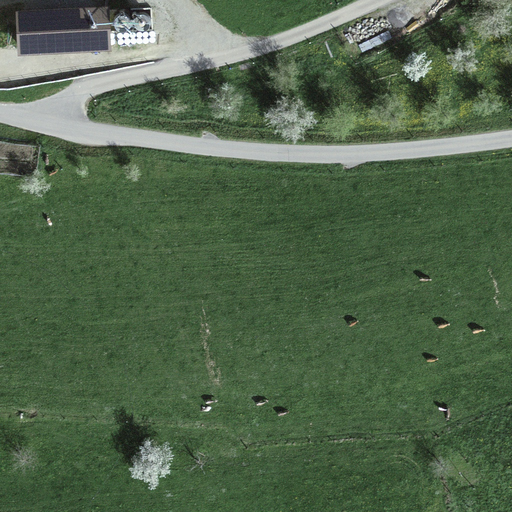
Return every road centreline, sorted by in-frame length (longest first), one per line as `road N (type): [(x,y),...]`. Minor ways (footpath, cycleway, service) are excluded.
road 1 (unclassified): [(40,124),(292,152),(511,137)]
road 2 (unclassified): [(378,0),(234,56),(75,94),(40,124)]
